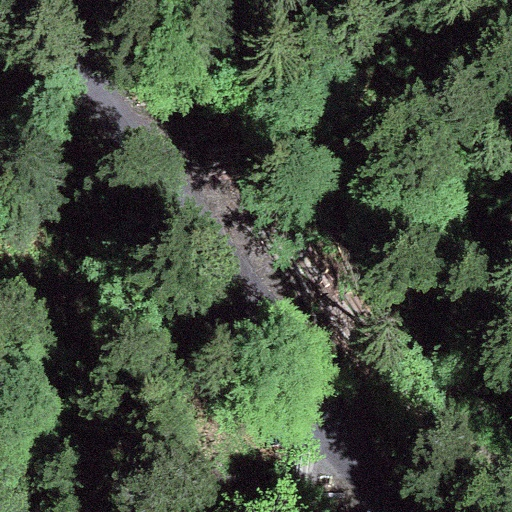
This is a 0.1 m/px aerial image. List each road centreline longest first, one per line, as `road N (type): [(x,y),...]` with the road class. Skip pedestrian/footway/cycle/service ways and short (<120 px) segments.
road 1 (track): [(405,511),(33,0)]
road 2 (track): [(292,351),(420,426),(511,465)]
